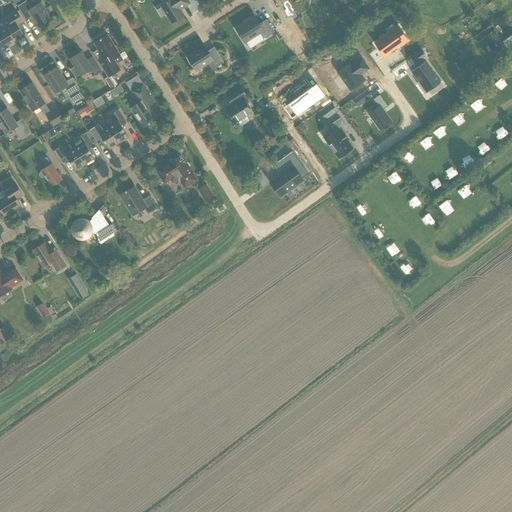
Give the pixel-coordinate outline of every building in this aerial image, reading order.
[(170,0),(161,6),(162,8),(157,11),(158,11),(162,17),(162,18),(167,15),(172,23),(184,16),(181,10),(190,4),(187,0),(170,0)] [(301,0),(308,10),(323,0),(301,0)] [(52,19),(41,3),(32,9),(27,1),(18,6),(27,20),(32,16),(39,28),(52,19)] [(6,27),(15,43),(25,37),(18,25),(23,22),(17,12),(2,21),(6,27)] [(302,28),(309,24),(302,14),(295,18),(302,28)] [(248,20),(248,21),(236,29),(245,43),(260,34),(264,39),(275,32),(267,20),(260,24),(255,16),(248,20)] [(292,20),(278,29),(295,56),(309,47),(292,20)] [(6,27),(0,30),(0,29),(0,39),(6,49),(15,43),(6,27)] [(399,27),(375,44),(385,57),(391,52),(392,53),(398,49),(397,48),(405,42),(404,42),(403,42),(401,39),(402,38),(401,37),(404,35),(399,27)] [(102,38),(101,38),(100,40),(94,43),(105,59),(100,63),(109,77),(112,75),(121,69),(114,59),(121,55),(108,35),(102,38)] [(24,50),(33,46),(31,41),(22,45),(24,50)] [(188,58),(196,71),(208,63),(212,70),(224,62),(215,47),(208,51),(205,47),(188,58)] [(411,58),(416,64),(427,57),(422,50),(411,58)] [(18,59),(11,51),(4,57),(11,65),(18,59)] [(71,69),(76,78),(80,75),(81,76),(91,70),(95,76),(102,72),(93,56),(87,60),(81,52),(70,59),(75,67),(71,69)] [(352,62),(338,72),(351,90),(365,80),(361,74),(369,69),(361,58),(354,64),(352,62)] [(426,62),(412,71),(420,82),(418,83),(425,93),(431,89),(432,91),(439,86),(438,84),(441,82),(426,62)] [(55,94),(65,88),(74,103),(83,97),(78,90),(80,89),(73,78),(67,82),(57,67),(44,76),(55,94)] [(112,75),(109,77),(108,77),(115,88),(119,85),(112,75)] [(148,107),(155,102),(143,84),(138,76),(127,83),(139,103),(131,108),(143,128),(156,119),(148,107)] [(112,90),(115,88),(108,77),(105,79),(112,90)] [(40,107),(44,115),(50,111),(32,83),(20,91),(25,98),(24,99),(24,101),(26,104),(28,105),(29,105),(33,111),(40,107)] [(286,105),(294,117),(321,97),(313,86),(286,105)] [(238,122),(240,125),(241,125),(245,123),(245,121),(243,119),(253,113),(247,104),(250,102),(242,89),(229,98),(229,97),(228,98),(233,106),(226,111),(235,124),(238,122)] [(91,102),(96,97),(90,90),(85,95),(91,102)] [(105,98),(109,104),(114,101),(110,94),(105,98)] [(391,122),(383,110),(388,106),(380,95),(374,99),(379,106),(369,114),(380,129),(391,122)] [(72,107),(76,112),(83,108),(79,102),(72,107)] [(78,112),(82,118),(88,114),(85,108),(78,112)] [(31,132),(23,119),(16,123),(7,109),(0,113),(0,125),(6,134),(14,129),(21,139),(31,132)] [(111,117),(114,123),(109,127),(119,143),(129,137),(121,125),(127,122),(119,109),(113,113),(114,115),(111,117)] [(53,126),(63,120),(58,111),(47,117),(53,126)] [(336,130),(325,137),(340,158),(343,156),(343,157),(351,152),(350,151),(353,149),(347,141),(348,141),(344,135),(349,131),(341,119),(332,125),(336,130)] [(109,127),(103,130),(99,124),(90,130),(97,141),(102,137),(110,149),(119,143),(109,127)] [(81,136),(71,142),(75,148),(86,165),(95,158),(88,147),(93,143),(86,133),(81,136)] [(38,138),(43,144),(46,142),(42,135),(38,138)] [(68,159),(76,171),(86,165),(75,148),(65,154),(61,147),(55,150),(63,162),(68,159)] [(293,151),(273,165),(281,176),(274,181),(284,194),(303,180),(295,168),(302,163),(298,159),(293,151)] [(62,180),(52,164),(47,157),(43,160),(47,167),(42,171),(42,172),(40,173),(40,175),(41,177),(43,178),(45,177),(51,186),(62,180)] [(181,167),(177,166),(174,161),(157,171),(165,183),(171,179),(173,182),(178,183),(181,181),(185,187),(197,180),(187,164),(181,167)] [(21,206),(17,198),(23,195),(15,183),(12,177),(1,184),(5,190),(9,196),(0,201),(0,209),(5,216),(21,206)] [(198,190),(206,201),(214,196),(207,184),(198,190)] [(133,216),(145,208),(149,214),(158,208),(150,196),(143,200),(135,186),(127,191),(127,190),(120,195),(133,216)] [(74,228),(74,230),(74,231),(74,232),(74,233),(75,234),(75,235),(77,236),(78,237),(79,238),(81,238),(82,238),(83,238),(84,238),(85,237),(87,237),(88,236),(89,235),(90,234),(90,233),(91,232),(97,234),(100,243),(100,242),(115,233),(100,210),(92,218),(93,219),(89,223),(88,222),(87,222),(86,221),(85,221),(84,221),(82,220),(81,221),(80,221),(79,221),(78,222),(77,222),(76,223),(75,224),(74,226),(74,227),(74,228)] [(67,265),(57,250),(52,253),(45,243),(33,250),(44,267),(52,263),(57,271),(67,265)] [(72,273),(76,270),(71,264),(67,267),(72,273)] [(4,276),(1,271),(0,271),(0,296),(12,289),(12,288),(24,280),(16,268),(4,276)] [(77,275),(68,280),(81,300),(89,295),(77,275)] [(37,307),(44,317),(50,313),(44,303),(37,307)] [(0,329),(6,337),(10,334),(4,326),(0,329)]
